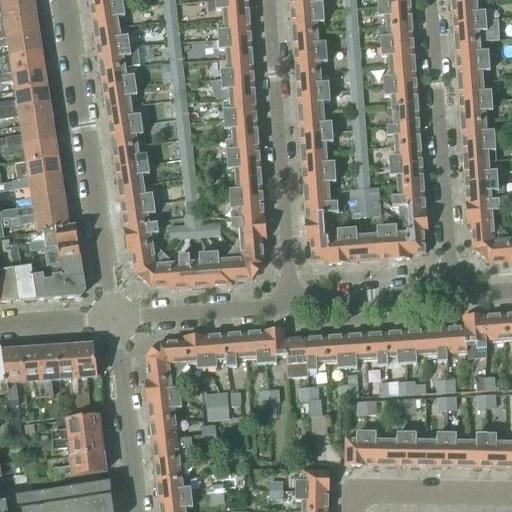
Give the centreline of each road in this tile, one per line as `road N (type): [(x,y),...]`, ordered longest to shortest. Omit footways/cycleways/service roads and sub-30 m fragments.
road 1 (residential): [(113,320),(63,0)]
road 2 (residential): [(267,0),(289,307)]
road 3 (residential): [(452,293),(429,0)]
road 4 (residential): [(135,511),(113,320)]
road 5 (residential): [(113,320),(289,307)]
road 6 (residential): [(351,511),(355,497),(368,494),(511,496)]
road 7 (residential): [(289,307),(452,293)]
